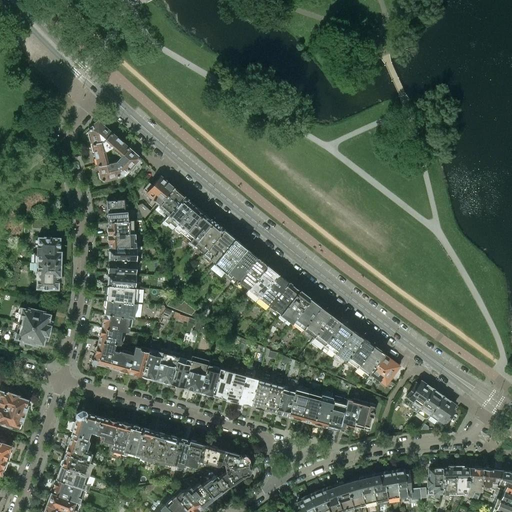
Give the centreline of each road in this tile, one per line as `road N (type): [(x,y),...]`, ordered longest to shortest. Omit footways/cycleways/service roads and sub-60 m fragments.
road 1 (secondary): [(470,388),(102,91)]
road 2 (residential): [(62,379),(83,266),(66,135),(102,91)]
road 3 (residential): [(62,379),(260,435),(276,483)]
road 4 (residential): [(490,405),(460,439),(364,450),(276,483)]
road 5 (residential): [(14,511),(62,379)]
road 6 (secondary): [(102,91),(13,0)]
